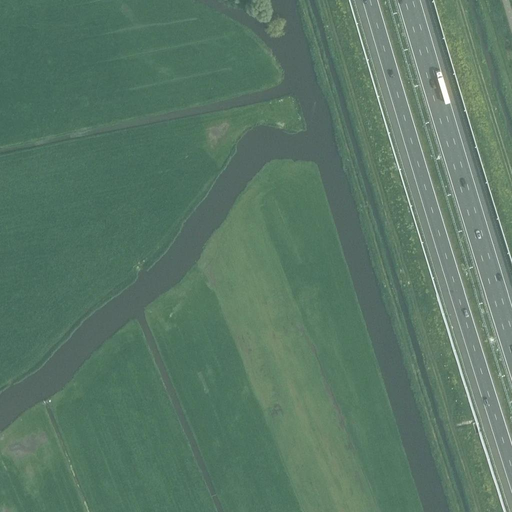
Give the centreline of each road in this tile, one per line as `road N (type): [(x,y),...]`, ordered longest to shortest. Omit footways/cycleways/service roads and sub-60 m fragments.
road 1 (track): [(323,0),(479,511)]
road 2 (motorway): [(369,0),(511,468)]
road 3 (motorway): [(511,343),(408,0)]
road 4 (track): [(511,182),(457,0)]
